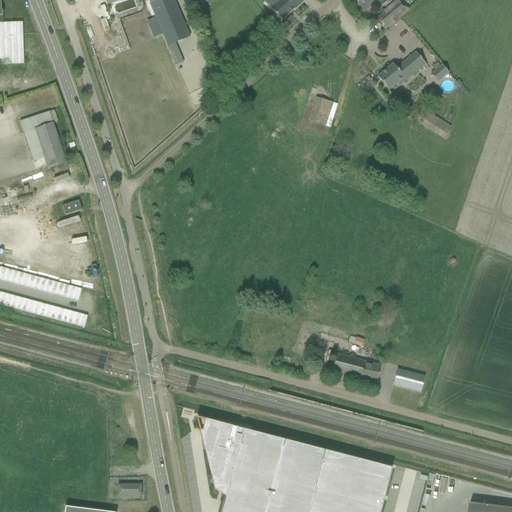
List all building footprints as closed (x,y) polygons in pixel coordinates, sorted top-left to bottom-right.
[(167,47),(176,43),(189,37),(173,0),(156,0),(148,3),(167,47)] [(184,0),(188,10),(200,7),(197,0),(184,0)] [(271,9),(270,9),(281,21),(293,9),(294,9),(303,1),(301,0),(276,0),(274,2),(276,4),(274,5),(272,7),(271,9)] [(351,0),(362,13),(370,7),(375,2),(379,7),(385,2),(384,0),(351,0)] [(397,0),(375,20),(384,30),(408,10),(399,0),(397,0)] [(12,23),(0,23),(0,65),(14,65),(24,65),(22,23),(12,23)] [(176,43),(167,47),(189,96),(210,86),(197,57),(185,62),(176,43)] [(377,77),(388,90),(395,84),(398,87),(425,65),(415,53),(396,69),(392,65),(377,77)] [(430,74),(437,83),(448,74),(440,66),(430,74)] [(309,121),(326,126),(333,103),(316,98),(309,121)] [(420,117),(416,123),(442,139),(444,136),(450,128),(429,114),(424,111),(421,116),(420,117)] [(39,115),(20,122),(33,162),(34,161),(44,158),(48,169),(66,163),(49,112),(39,115)] [(62,206),(65,216),(81,210),(78,201),(62,206)] [(7,269),(4,281),(10,283),(13,271),(7,269)] [(13,271),(10,283),(15,284),(19,272),(13,271)] [(19,272),(15,284),(21,286),(24,274),(19,272)] [(24,274),(21,286),(27,287),(30,276),(24,274)] [(30,276),(27,287),(32,289),(36,277),(30,276)] [(36,277),(32,289),(38,290),(41,279),(36,277)] [(41,279),(38,290),(44,292),(47,280),(41,279)] [(47,280),(44,292),(50,293),(53,282),(47,280)] [(53,282),(50,293),(55,295),(59,283),(53,282)] [(59,283),(55,295),(61,296),(64,285),(59,283)] [(64,285),(61,296),(67,298),(70,286),(64,285)] [(70,286),(67,298),(73,300),(76,288),(70,286)] [(76,288),(73,300),(78,301),(81,289),(76,288)] [(7,294),(4,306),(10,308),(13,296),(7,294)] [(311,294),(305,310),(330,319),(336,303),(311,294)] [(13,296),(10,308),(15,309),(18,298),(13,296)] [(18,298),(15,309),(21,311),(24,299),(18,298)] [(24,299),(21,311),(26,312),(30,301),(24,299)] [(30,301),(26,312),(32,314),(36,302),(30,301)] [(36,302),(32,314),(38,315),(41,304),(36,302)] [(41,304),(38,315),(44,317),(47,305),(41,304)] [(47,305),(44,317),(50,318),(53,307),(47,305)] [(53,307),(50,318),(56,320),(59,309),(53,307)] [(284,332),(288,316),(248,307),(244,323),(284,332)] [(59,309),(56,320),(61,321),(64,310),(59,309)] [(64,310),(61,321),(67,323),(70,311),(64,310)] [(70,311),(67,323),(73,325),(76,313),(70,311)] [(76,313),(73,325),(79,326),(82,315),(76,313)] [(82,315),(79,326),(84,328),(87,316),(82,315)] [(297,333),(317,339),(320,329),(300,323),(297,333)] [(336,331),(335,338),(352,342),(354,334),(336,331)] [(357,338),(355,346),(361,348),(364,340),(357,338)] [(301,362),(301,353),(289,352),(288,361),(301,362)] [(332,371),(376,383),(381,366),(336,355),(332,371)] [(397,370),(392,386),(420,393),(424,377),(397,370)] [(391,469),(198,418),(198,420),(201,431),(202,435),(200,435),(204,450),(207,451),(212,467),(215,477),(218,477),(220,484),(227,485),(224,497),(225,498),(221,511),(379,511),(381,509),(391,469)] [(118,485),(118,497),(141,497),(141,485),(118,485)] [(511,511),(511,508),(470,503),(468,511),(511,511)]
